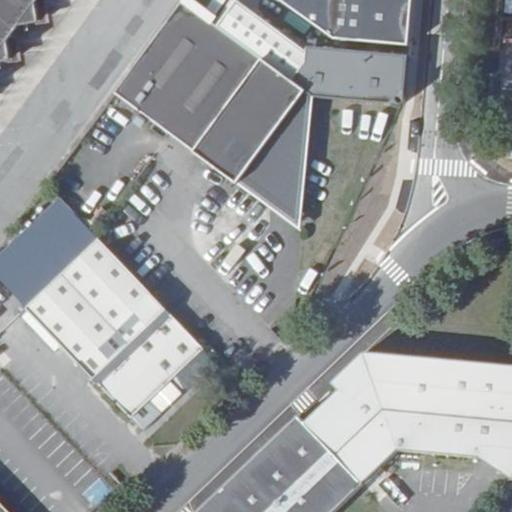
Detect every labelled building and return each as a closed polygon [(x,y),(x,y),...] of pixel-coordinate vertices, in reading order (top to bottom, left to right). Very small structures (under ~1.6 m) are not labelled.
[(0,0),(0,61),(19,59),(15,38),(29,21),(49,17),(46,0),(0,0)] [(411,46),(414,0),(280,0),(338,41),(411,46)] [(281,72),(184,1),(118,90),(203,147),(199,153),(242,182),(246,177),(276,199),(306,201),(315,98),(281,72)] [(281,72),(315,98),(405,106),(409,56),(313,47),(312,52),(297,51),(281,72)] [(242,182),(303,226),(306,201),(276,199),(246,177),(242,182)] [(136,419),(208,352),(105,244),(34,310),(136,419)] [(511,366),(365,353),(198,511),(336,511),(399,451),(477,461),(511,483),(511,366)] [(511,511),(511,486),(494,511),(511,511)] [(0,511),(10,511),(0,501),(0,511)]
